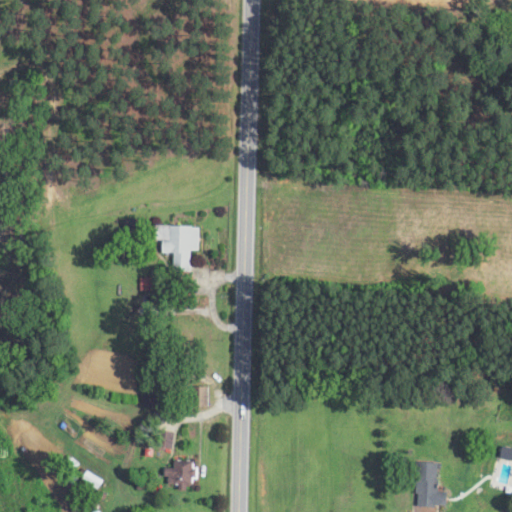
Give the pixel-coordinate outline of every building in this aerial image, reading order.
[(202,227),(159,225),(158,241),(164,241),(164,254),(176,255),(175,272),(192,273),(193,251),(201,251),(202,227)] [(210,387),(193,387),(193,406),(210,406),(210,387)] [(160,448),(174,448),(175,432),(161,431),(160,448)] [(194,488),(194,461),(175,461),(175,469),(168,469),(168,488),(194,488)] [(416,505),(443,505),(443,492),(435,492),(435,462),(416,462),(416,505)]
